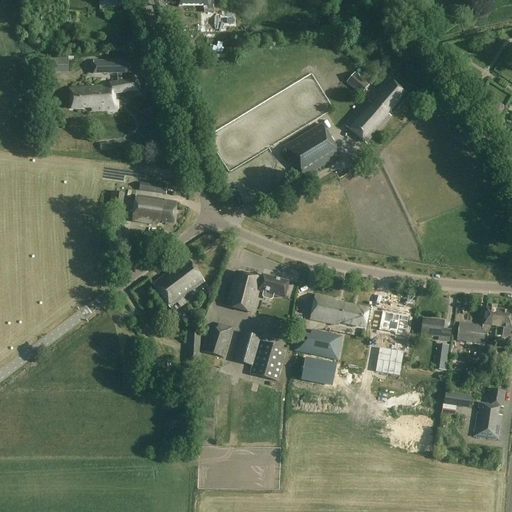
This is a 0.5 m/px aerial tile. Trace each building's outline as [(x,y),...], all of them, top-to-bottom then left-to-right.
[(117,0),(98,0),(98,12),(118,12),(117,0)] [(174,4),(174,8),(200,10),(200,35),(224,35),(224,29),(235,29),(235,15),(209,15),(209,1),(205,1),(205,0),(175,0),(176,4),(174,4)] [(68,60),(38,60),(38,73),(68,73),(68,60)] [(131,74),(131,60),(93,62),(93,75),(113,74),(114,74),(114,75),(116,75),(118,82),(109,83),(109,85),(90,87),(90,88),(70,88),(70,109),(92,108),(92,112),(119,110),(118,102),(115,102),(114,95),(139,91),(137,80),(134,81),(134,79),(129,80),(128,74),(131,74)] [(369,86),(355,74),(346,84),(361,96),(369,86)] [(406,92),(392,80),(371,103),(368,101),(346,126),(366,144),(391,117),(387,114),(406,92)] [(341,156),(322,125),(284,148),(303,179),(341,156)] [(167,187),(141,183),(139,192),(165,196),(167,187)] [(123,194),(111,193),(110,205),(113,205),(111,214),(120,215),(123,194)] [(165,201),(136,197),(132,223),(157,226),(162,223),(174,225),(177,204),(164,202),(165,201)] [(204,283),(187,259),(152,285),(170,309),(177,303),(181,308),(187,304),(183,299),(204,283)] [(258,293),(261,280),(236,273),(227,306),(253,313),(258,293)] [(262,276),(261,280),(258,293),(262,294),(261,298),(262,300),(269,302),(272,301),(273,297),(285,300),(289,283),(262,276)] [(336,301),(314,296),(309,321),(338,326),(338,324),(364,329),(368,310),(335,303),(336,301)] [(511,311),(485,308),(483,328),(486,328),(485,333),(488,334),(489,327),(497,328),(496,333),(503,334),(503,337),(510,338),(511,319),(511,311)] [(382,313),(379,331),(395,335),(395,336),(405,338),(409,318),(382,313)] [(444,322),(423,319),(421,335),(438,338),(438,341),(449,342),(450,331),(443,330),(444,322)] [(486,328),(483,328),(478,327),(478,326),(459,323),(456,342),(483,345),(484,342),(485,333),(486,328)] [(233,329),(217,325),(216,330),(209,328),(202,353),(224,359),(233,329)] [(342,338),(310,331),(309,336),(298,334),(294,351),(337,361),(342,338)] [(260,339),(242,333),(234,361),(252,367),(249,374),(277,382),(286,350),(259,342),(260,339)] [(201,334),(188,334),(187,353),(200,354),(201,334)] [(465,344),(456,342),(454,355),(463,356),(465,344)] [(379,349),(375,373),(399,377),(403,353),(379,349)] [(303,361),(299,384),(323,389),(328,366),(303,361)] [(197,382),(197,370),(178,370),(178,382),(197,382)] [(505,392),(489,390),(487,405),(478,404),(474,437),(498,441),(502,416),(498,416),(499,408),(503,408),(505,392)] [(461,399),(446,397),(443,415),(459,417),(461,399)] [(227,431),(227,422),(219,421),(219,431),(227,431)] [(442,424),(441,431),(448,432),(449,425),(442,424)]
